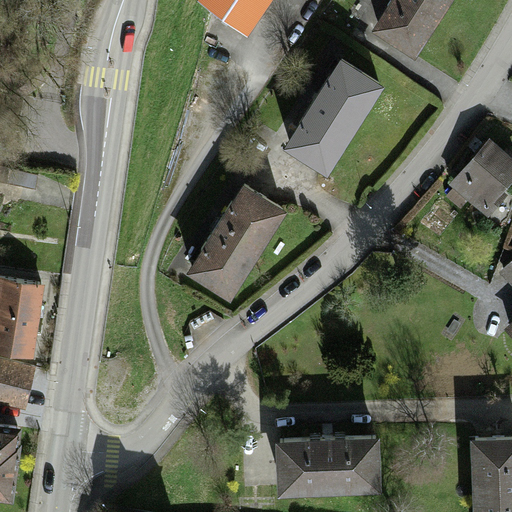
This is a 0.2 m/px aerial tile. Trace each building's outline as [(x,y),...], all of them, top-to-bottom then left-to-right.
[(196,0),(196,1),(246,37),(272,0),(196,0)] [(392,0),(371,33),(413,61),(454,0),(392,0)] [(339,61),(282,153),(327,181),(384,88),(339,61)] [(511,159),(488,140),(449,187),(452,189),(446,197),(460,208),(466,200),(487,217),(500,228),(508,223),(511,214),(511,196),(506,191),(511,183),(511,159)] [(245,186),(185,277),(229,305),(288,214),(245,186)] [(511,286),(511,323),(505,330),(511,338),(511,261),(499,273),(511,286)] [(0,341),(34,347),(45,274),(0,267),(0,341)] [(0,350),(0,393),(25,399),(35,358),(0,350)] [(0,411),(0,485),(13,487),(22,414),(0,411)] [(380,440),(275,445),(277,500),(382,496),(380,440)] [(511,511),(511,440),(471,442),(473,511),(511,511)] [(159,511),(123,502),(120,511),(159,511)]
